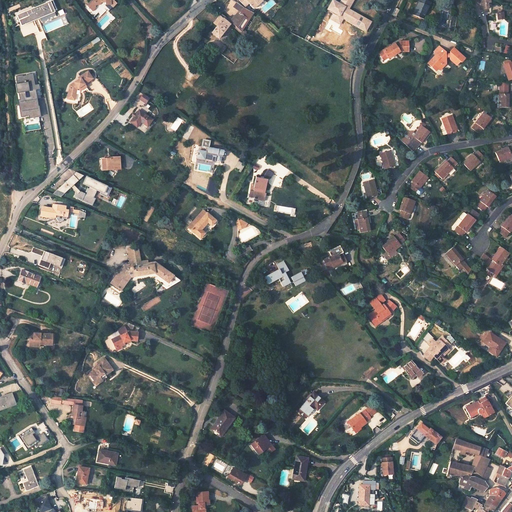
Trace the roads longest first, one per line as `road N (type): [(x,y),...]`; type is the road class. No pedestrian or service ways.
road 1 (residential): [(0,253),(21,204),(116,110),(156,46),(208,0)]
road 2 (residential): [(293,238),(337,213),(360,143),(359,68),(394,0)]
road 3 (residential): [(186,464),(242,283),(254,261),(293,238)]
road 4 (tertiary): [(320,511),(345,466),(393,426),(511,365)]
road 5 (track): [(21,204),(11,188),(0,3)]
road 6 (residential): [(383,210),(419,156),(511,135)]
road 7 (unknown): [(62,164),(38,35)]
road 8 (residential): [(67,449),(0,341)]
